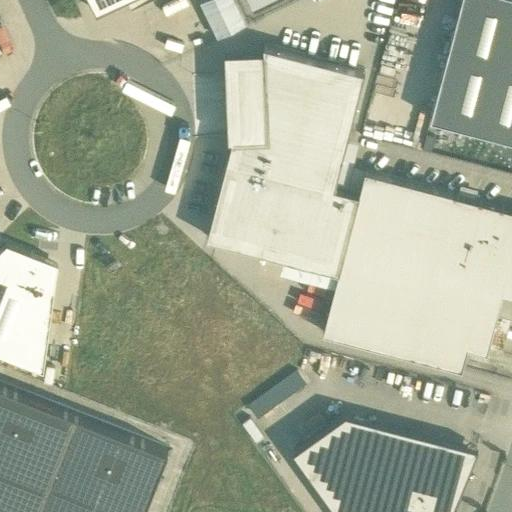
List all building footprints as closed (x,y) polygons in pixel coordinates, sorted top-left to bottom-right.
[(91,0),(96,11),(118,0),(91,0)] [(511,0),(459,0),(429,117),(511,138),(511,0)] [(231,139),(206,234),(339,268),(359,192),(335,184),(365,68),(264,42),(264,51),(225,51),(225,139),(231,139)] [(511,206),(365,168),(359,192),(339,268),(322,331),(461,367),(467,344),(487,349),(511,251),(511,206)] [(53,260),(6,240),(3,243),(0,245),(0,351),(43,368),(53,264),(53,260)] [(142,511),(169,446),(0,379),(0,511),(142,511)] [(345,411),(294,448),(339,511),(450,511),(477,446),(345,411)] [(224,511),(186,497),(180,511),(224,511)]
